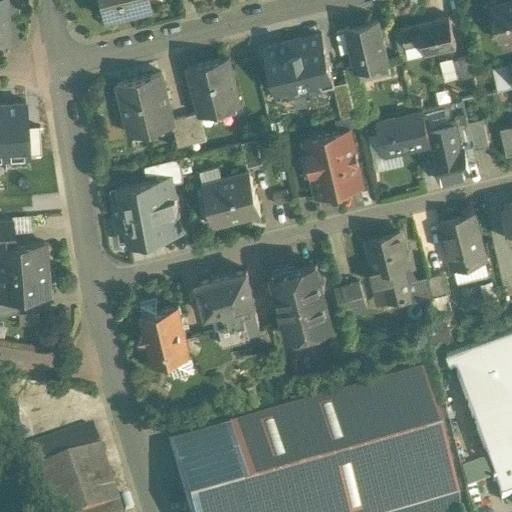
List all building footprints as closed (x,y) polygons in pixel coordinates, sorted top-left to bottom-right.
[(0,0),(0,38),(9,37),(8,16),(6,0),(0,0)] [(18,0),(6,0),(8,16),(19,15),(18,0)] [(149,0),(98,0),(103,15),(150,4),(149,0)] [(511,0),(506,0),(492,4),(499,36),(511,33),(511,0)] [(450,13),(419,20),(419,21),(423,40),(426,51),(457,44),(450,13)] [(378,17),(346,25),(346,26),(347,26),(357,68),(389,60),(389,59),(388,59),(378,18),(379,18),(378,17)] [(419,21),(402,25),(407,43),(423,40),(419,21)] [(278,97),(335,83),(322,31),(266,44),(278,97)] [(470,53),(455,57),(460,76),(475,73),(474,70),(470,53)] [(231,54),(190,64),(202,110),(242,100),(231,54)] [(511,69),(510,62),(474,70),(475,73),(479,93),(511,84),(511,69)] [(365,99),(357,67),(346,69),(354,102),(365,99)] [(162,70),(119,81),(131,131),(170,122),(174,121),(162,70)] [(424,107),(429,127),(468,117),(464,98),(424,107)] [(25,100),(2,101),(5,155),(28,153),(28,151),(27,126),(25,100)] [(423,107),(378,118),(385,151),(431,140),(423,107)] [(208,135),(201,110),(188,114),(194,138),(208,135)] [(484,116),(469,119),(476,146),(490,143),(484,116)] [(174,121),(170,122),(176,148),(194,144),(188,118),(174,121)] [(458,121),(429,127),(440,178),(470,171),(458,121)] [(511,122),(501,125),(508,152),(511,151),(511,122)] [(41,125),(27,126),(28,151),(42,150),(41,125)] [(351,126),(305,137),(318,193),(364,183),(351,126)] [(250,161),(264,158),(259,136),(246,140),(250,161)] [(206,167),(216,221),(259,211),(250,172),(225,177),(221,164),(206,167)] [(183,229),(172,174),(120,185),(131,239),(183,229)] [(474,211),(441,219),(453,266),(487,258),(474,211)] [(12,217),(0,218),(0,242),(14,241),(12,217)] [(400,229),(368,237),(376,267),(376,269),(408,261),(400,229)] [(14,241),(0,242),(0,268),(46,265),(44,239),(14,241)] [(511,254),(511,251),(498,255),(502,274),(511,271),(511,254)] [(486,260),(456,268),(460,280),(489,272),(486,260)] [(276,271),(274,272),(290,333),(332,322),(317,261),(293,267),(276,271)] [(408,261),(376,269),(376,267),(373,268),(381,300),(392,297),(404,294),(404,297),(408,296),(407,293),(411,292),(408,283),(416,281),(416,278),(408,261)] [(292,262),(274,266),(276,271),(293,267),(292,262)] [(46,265),(0,268),(0,294),(18,293),(48,291),(46,265)] [(255,300),(248,268),(223,273),(231,305),(255,300)] [(443,271),(428,275),(433,295),(448,292),(443,271)] [(231,305),(223,273),(199,279),(207,311),(231,305)] [(428,275),(416,278),(416,281),(420,299),(433,295),(428,275)] [(360,280),(336,287),(343,313),(367,306),(360,280)] [(404,294),(392,297),(394,305),(420,299),(416,281),(408,283),(411,292),(407,293),(408,296),(404,297),(404,294)] [(155,291),(140,295),(143,310),(159,306),(155,291)] [(18,293),(0,294),(0,310),(19,309),(18,293)] [(143,310),(141,310),(145,327),(141,333),(148,338),(153,358),(171,354),(190,350),(191,349),(188,334),(180,301),(159,306),(143,310)] [(217,326),(203,330),(210,361),(225,358),(217,326)] [(511,327),(447,351),(494,481),(492,482),(493,484),(495,483),(501,500),(511,495),(511,327)] [(203,330),(188,334),(191,349),(196,348),(197,353),(207,362),(210,361),(203,330)] [(190,350),(171,354),(176,374),(195,371),(190,350)] [(419,364),(217,423),(243,511),(447,511),(461,508),(419,364)] [(243,511),(217,423),(168,437),(189,511),(243,511)] [(92,426),(25,449),(33,471),(99,448),(92,426)] [(99,448),(33,471),(47,511),(99,511),(119,505),(99,448)]
